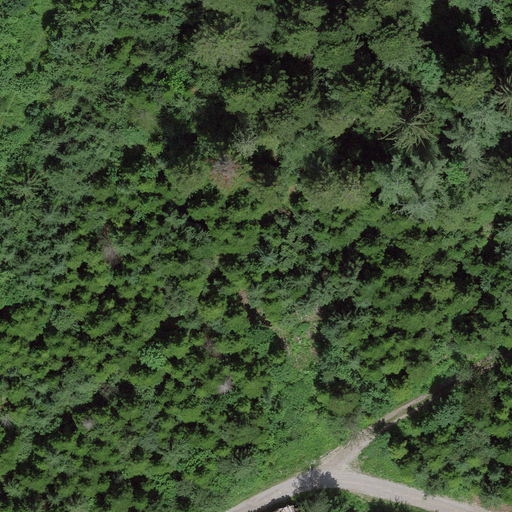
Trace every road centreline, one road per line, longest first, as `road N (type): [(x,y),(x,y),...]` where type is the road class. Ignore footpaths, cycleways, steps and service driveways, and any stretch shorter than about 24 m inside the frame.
road 1 (track): [(232,511),(317,479),(466,511)]
road 2 (track): [(511,347),(317,479)]
